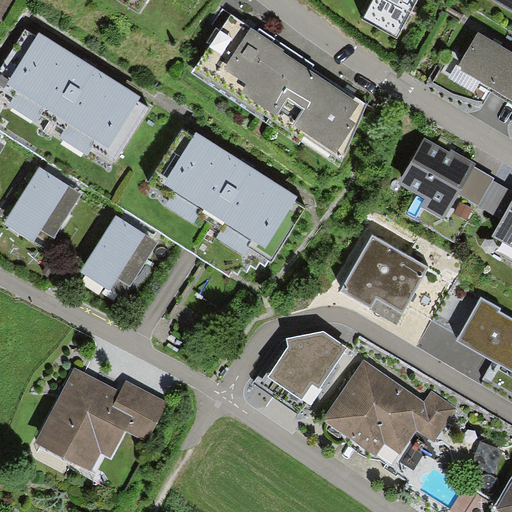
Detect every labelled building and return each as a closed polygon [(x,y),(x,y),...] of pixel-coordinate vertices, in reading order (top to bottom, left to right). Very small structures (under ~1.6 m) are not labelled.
[(421,0),(375,0),(365,20),(401,39),(421,0)] [(511,0),(487,0),(511,13),(511,0)] [(341,170),(367,107),(310,71),(313,67),(257,31),(245,24),(232,15),(219,35),(216,33),(206,47),(208,49),(192,73),(341,170)] [(511,57),(479,38),(459,73),(511,103),(511,57)] [(7,91),(18,98),(10,110),(39,128),(44,119),(67,134),(62,142),(86,157),(94,143),(108,152),(138,103),(39,41),(7,91)] [(301,201),(184,129),(146,190),(170,205),(165,213),(191,229),(197,220),(223,236),(217,245),(243,261),(248,252),(272,267),(307,211),(298,206),(301,201)] [(449,156),(424,142),(398,188),(422,202),(418,208),(445,223),(460,197),(479,207),(494,181),(474,169),(476,165),(451,151),(449,156)] [(81,199),(40,172),(5,226),(34,246),(42,234),(53,241),(81,199)] [(511,207),(494,242),(511,251),(511,207)] [(155,246),(116,222),(83,275),(113,294),(120,283),(129,288),(155,246)] [(428,270),(374,239),(342,294),(396,325),(428,270)] [(502,309),(484,299),(457,346),(511,376),(511,321),(499,314),(502,309)] [(324,335),(286,343),(256,388),(304,420),(350,352),(324,335)] [(425,402),(362,363),(322,426),(393,471),(416,435),(434,446),(459,408),(432,391),(425,402)] [(120,393),(75,370),(36,447),(89,474),(100,452),(112,458),(126,430),(148,441),(168,403),(126,382),(120,393)] [(511,511),(511,489),(498,511),(511,511)]
